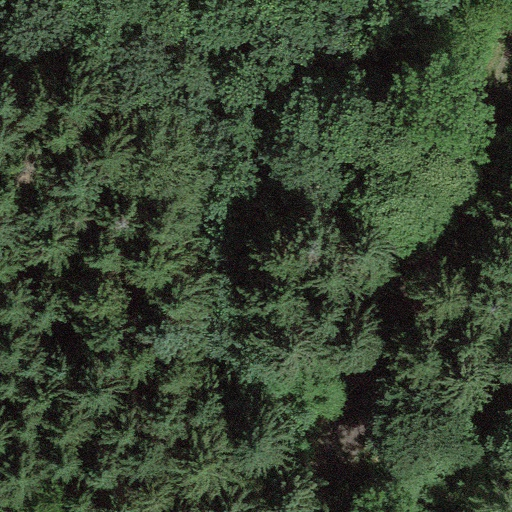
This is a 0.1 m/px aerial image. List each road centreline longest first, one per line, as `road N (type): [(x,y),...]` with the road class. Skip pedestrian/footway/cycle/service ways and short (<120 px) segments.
road 1 (track): [(287,511),(398,319),(511,59)]
road 2 (track): [(511,365),(398,319)]
